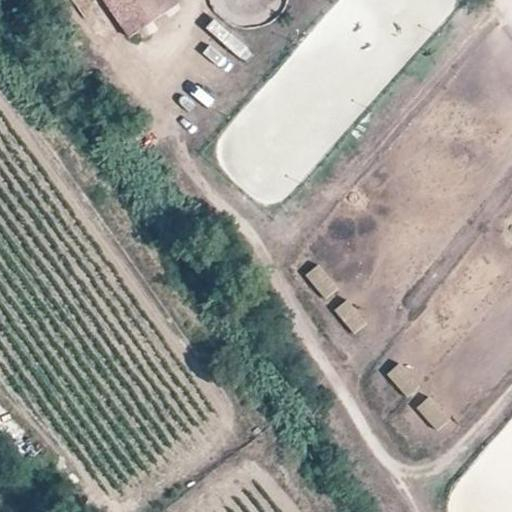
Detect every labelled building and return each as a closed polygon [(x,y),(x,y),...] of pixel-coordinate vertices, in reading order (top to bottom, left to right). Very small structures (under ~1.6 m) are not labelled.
[(98,0),(129,44),(182,8),(177,0),(98,0)] [(244,67),(253,57),(214,25),(205,35),(244,67)] [(317,268),(304,279),(325,304),(339,292),(317,268)] [(348,302),(335,314),(356,338),(370,326),(348,302)] [(399,364),(386,376),(407,400),(421,389),(399,364)] [(431,398),(418,410),(439,434),(452,422),(431,398)]
